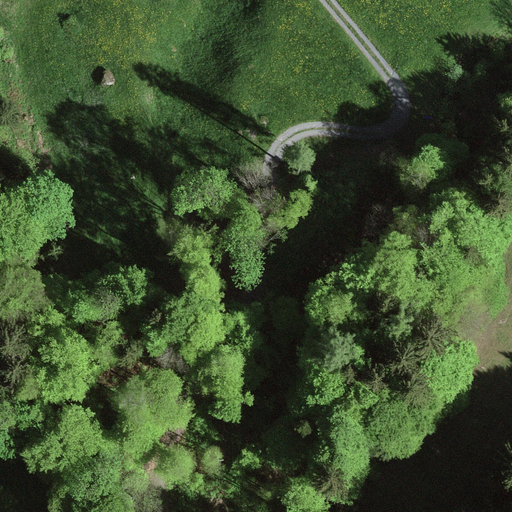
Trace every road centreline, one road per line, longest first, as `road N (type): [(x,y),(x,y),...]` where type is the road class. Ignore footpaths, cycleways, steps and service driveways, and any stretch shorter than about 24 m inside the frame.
road 1 (track): [(323,0),(388,76),(402,99),(400,116),(391,128),(314,128),(280,149),(267,251),(125,511)]
road 2 (track): [(124,511),(58,480),(0,414)]
